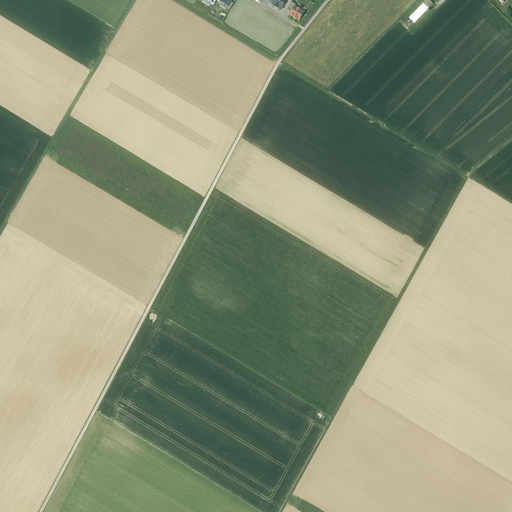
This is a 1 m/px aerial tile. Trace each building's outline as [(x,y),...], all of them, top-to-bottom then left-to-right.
[(286,1),(283,0),(273,0),(272,4),(275,6),(274,7),(277,8),(278,7),(281,9),(283,6),(286,1)] [(290,0),(286,0),(283,6),(287,9),(291,3),(292,1),(290,0)] [(433,4),(428,0),(427,0),(423,4),(428,9),(433,4)] [(295,5),(291,3),(287,10),(291,13),(294,7),(295,5)] [(423,4),(409,19),(414,23),(428,9),(423,4)] [(304,12),(294,7),(290,15),(299,20),(304,12)]
